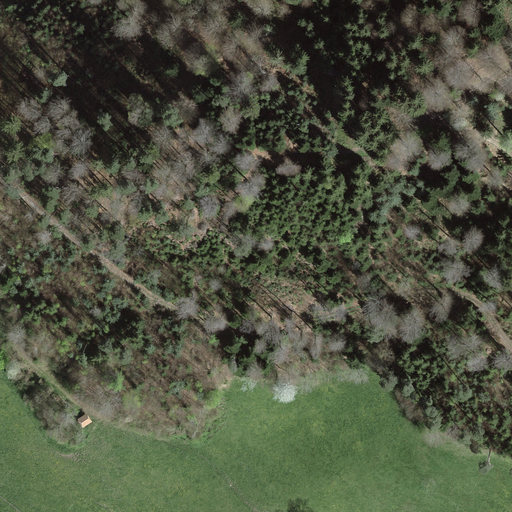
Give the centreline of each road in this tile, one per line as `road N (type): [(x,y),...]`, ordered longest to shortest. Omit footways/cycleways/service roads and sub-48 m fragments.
road 1 (track): [(0,176),(131,283),(194,318),(269,329),(445,290),(473,300),(511,345)]
road 2 (track): [(511,58),(405,134),(365,150),(169,142)]
road 3 (track): [(0,313),(26,358),(74,404),(195,452),(254,511)]
road 4 (track): [(471,0),(431,82),(431,114),(511,153)]
